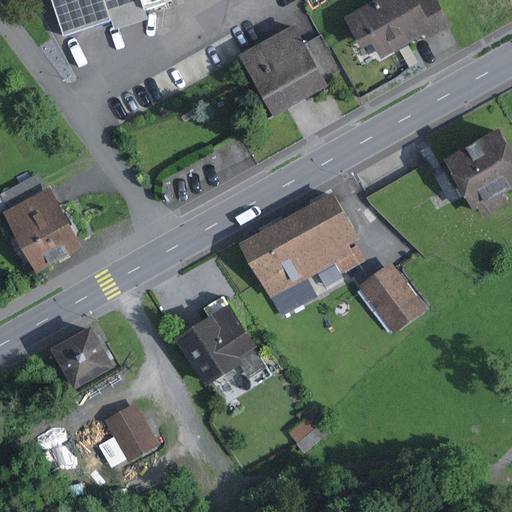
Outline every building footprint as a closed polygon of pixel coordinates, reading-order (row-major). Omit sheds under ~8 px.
[(177,0),(53,0),(65,37),(112,21),(115,31),(148,20),(145,11),(177,0)] [(421,0),(419,1),(418,0),(376,0),(345,18),(363,51),(373,45),(381,60),(425,35),(428,40),(453,26),(438,0),(421,0)] [(306,44),(296,26),(242,56),(241,56),(274,117),(330,87),(324,77),(339,69),(321,36),(306,44)] [(511,192),(511,128),(460,156),(486,206),(511,192)] [(85,249),(52,187),(47,190),(39,175),(1,195),(9,211),(5,213),(38,274),(85,249)] [(240,243),(269,297),(338,259),(345,272),(365,261),(355,243),(360,240),(333,191),(240,243)] [(435,308),(404,263),(369,286),(401,332),(435,308)] [(242,305),(188,338),(214,380),(268,348),(242,305)] [(125,366),(102,326),(64,347),(86,387),(125,366)] [(384,370),(369,345),(345,359),(360,384),(384,370)] [(144,399),(112,418),(138,463),(171,445),(144,399)]
